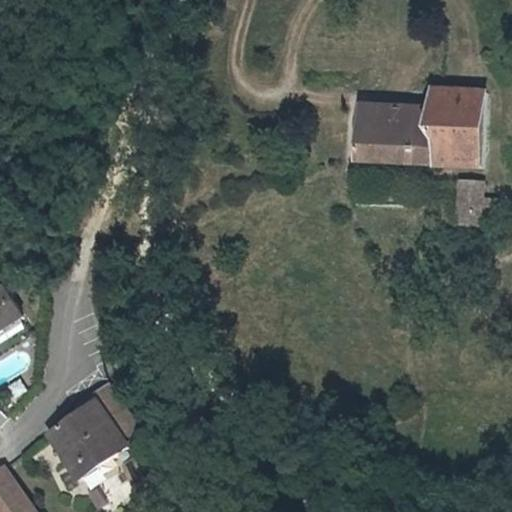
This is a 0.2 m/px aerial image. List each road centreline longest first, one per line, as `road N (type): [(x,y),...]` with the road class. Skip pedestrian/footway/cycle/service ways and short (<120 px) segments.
road 1 (track): [(250,0),(237,67),(246,90),(411,98)]
road 2 (residential): [(0,454),(70,388),(77,281)]
road 3 (track): [(126,165),(181,0)]
road 4 (track): [(77,281),(126,165)]
